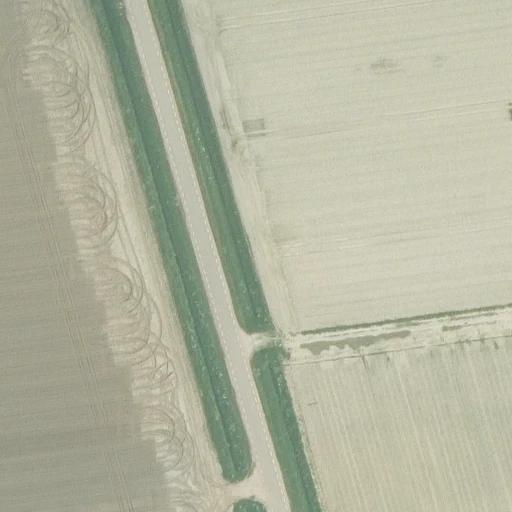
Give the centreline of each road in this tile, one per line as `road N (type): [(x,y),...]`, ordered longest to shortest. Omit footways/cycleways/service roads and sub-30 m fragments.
road 1 (tertiary): [(278,511),(134,0)]
road 2 (track): [(132,511),(269,482)]
